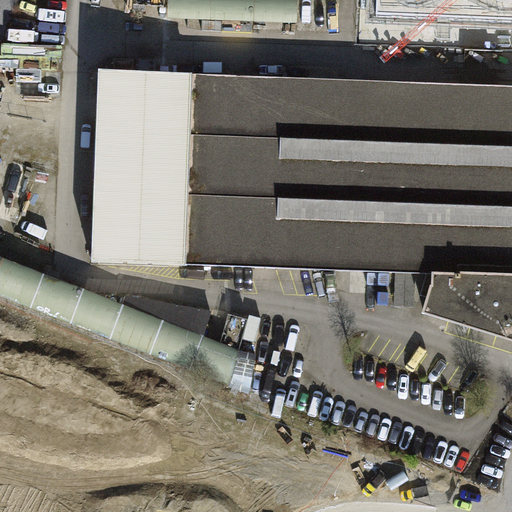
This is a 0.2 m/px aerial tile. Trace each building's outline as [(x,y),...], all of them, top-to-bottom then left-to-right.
[(235,0),(171,0),(171,24),(236,24),(235,0)] [(511,0),(375,0),(375,16),(511,22),(511,0)] [(511,90),(100,76),(93,262),(435,274),(435,288),(429,311),(511,338),(511,90)] [(0,160),(0,215),(1,216),(14,164),(0,160)] [(0,258),(0,295),(226,376),(224,383),(251,392),(263,360),(206,340),(213,321),(134,292),(129,305),(0,258)] [(231,321),(226,347),(244,351),(249,325),(231,321)]
